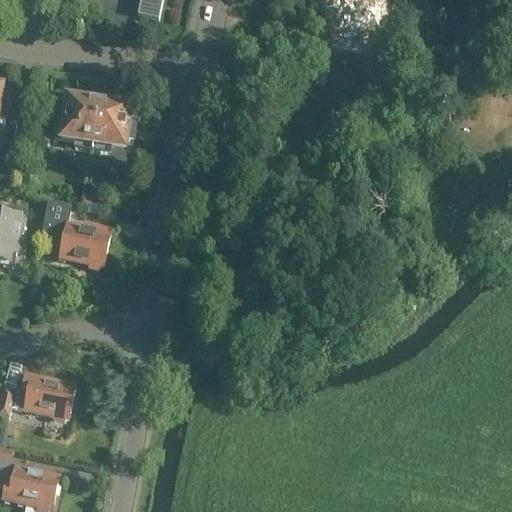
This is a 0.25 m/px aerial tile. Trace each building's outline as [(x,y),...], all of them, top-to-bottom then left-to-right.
[(141,0),(137,20),(158,24),(163,0),(141,0)] [(328,0),(321,30),(348,38),(349,32),(367,37),(377,0),(328,0)] [(443,0),(428,0),(422,24),(436,28),(443,0)] [(402,74),(389,70),(382,94),(395,98),(402,74)] [(55,141),(76,144),(75,152),(92,154),(100,105),(68,100),(67,112),(60,111),(55,141)] [(100,105),(92,154),(138,161),(139,155),(133,154),(138,123),(130,122),(131,110),(100,105)] [(42,241),(63,245),(59,262),(89,269),(89,272),(98,274),(99,271),(104,272),(111,239),(68,230),(72,208),(49,203),(42,241)] [(0,265),(11,267),(12,258),(17,258),(23,224),(0,220),(0,265)] [(27,380),(23,395),(4,391),(0,408),(0,418),(9,421),(12,410),(56,420),(55,424),(64,426),(65,422),(69,423),(76,391),(27,380)] [(12,442),(0,439),(0,449),(10,452),(12,442)] [(14,456),(0,452),(0,491),(5,492),(3,502),(40,510),(39,511),(53,511),(60,481),(44,478),(46,472),(36,470),(35,476),(16,472),(12,467),(14,456)]
